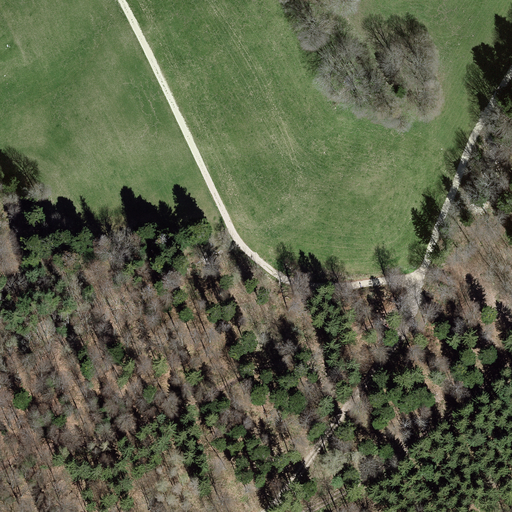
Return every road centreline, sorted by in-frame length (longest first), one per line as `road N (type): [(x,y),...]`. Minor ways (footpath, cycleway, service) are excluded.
road 1 (track): [(422,279),(311,285),(285,279),(248,254),(123,0)]
road 2 (track): [(268,511),(410,321),(422,279)]
road 3 (track): [(319,511),(401,467),(511,379)]
road 4 (track): [(511,75),(455,179),(422,279)]
